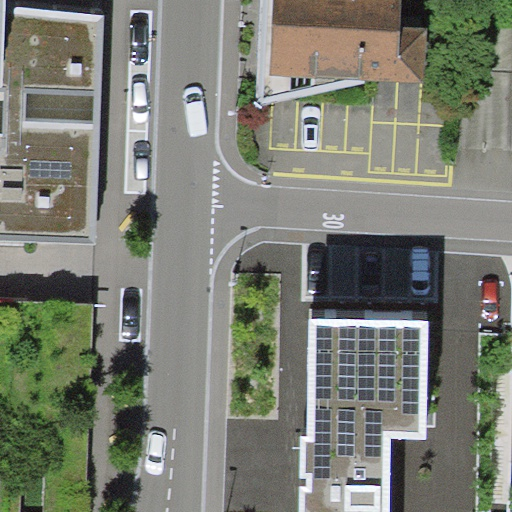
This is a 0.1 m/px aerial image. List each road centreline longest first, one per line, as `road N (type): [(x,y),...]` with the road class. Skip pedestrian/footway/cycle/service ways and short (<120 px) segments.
road 1 (residential): [(180,203),(511,224)]
road 2 (tertiary): [(169,511),(180,203)]
road 3 (tertiary): [(180,203),(190,0)]
